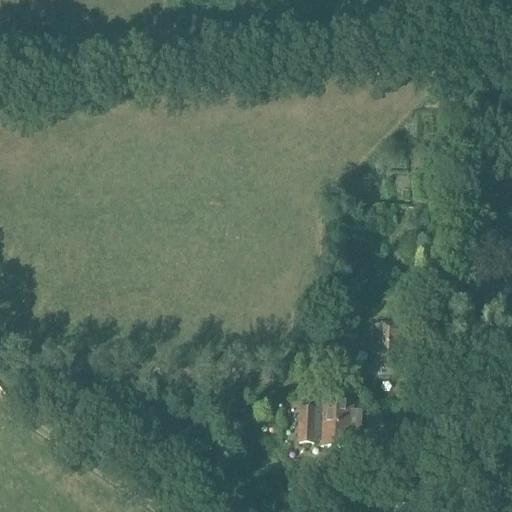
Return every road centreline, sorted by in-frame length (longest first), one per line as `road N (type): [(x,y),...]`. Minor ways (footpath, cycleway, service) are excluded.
road 1 (unknown): [(500,0),(485,100),(473,382)]
road 2 (track): [(0,408),(169,511)]
